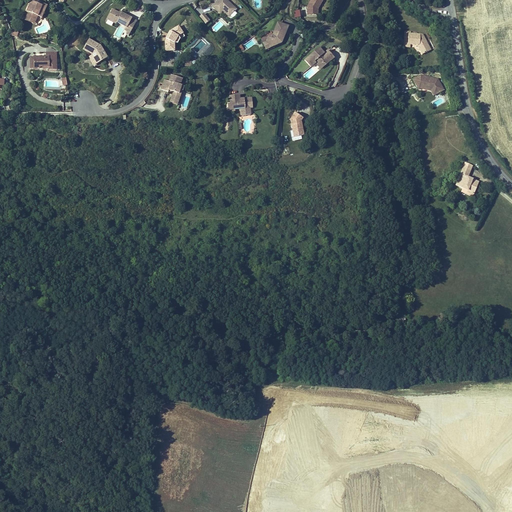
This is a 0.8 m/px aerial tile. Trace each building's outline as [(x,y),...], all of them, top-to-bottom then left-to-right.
[(41,18),(46,6),(32,0),(31,3),(31,9),(29,8),(27,12),(29,13),(27,18),(36,22),(38,17),(41,18)] [(231,14),(237,9),(227,0),(218,0),(213,6),(219,12),(225,6),(227,8),(226,9),(231,14)] [(318,8),(323,1),(322,0),(311,0),(308,6),(308,16),(316,15),(316,7),(318,8)] [(224,11),(229,17),(231,14),(226,9),(227,8),(225,6),(219,12),(221,14),(224,11)] [(127,27),(132,18),(121,12),(120,13),(112,9),(109,16),(113,19),(112,21),(116,24),(117,22),(127,27)] [(210,21),(204,13),(199,17),(206,25),(210,21)] [(289,27),(278,22),(274,35),(269,36),(267,40),(267,41),(270,49),(282,44),(289,27)] [(185,36),(179,26),(169,31),(165,38),(165,51),(175,51),(176,43),(179,43),(181,39),(185,36)] [(410,48),(410,45),(407,45),(407,33),(411,33),(411,31),(404,30),(403,47),(410,48)] [(423,34),(411,33),(407,33),(407,45),(410,45),(417,45),(422,55),(432,50),(423,34)] [(98,64),(108,58),(101,46),(89,39),(83,50),(93,55),(98,64)] [(329,62),(334,58),(330,53),(327,55),(325,52),(323,54),(319,49),(304,61),(309,67),(315,62),(316,63),(318,66),(322,63),(324,64),(328,61),(329,62)] [(49,65),(57,65),(57,53),(47,53),(47,57),(31,57),(31,69),(49,69),(49,65)] [(89,57),(94,66),(98,64),(93,55),(89,57)] [(318,66),(321,69),(329,62),(328,61),(324,64),(322,63),(318,66)] [(180,85),(183,79),(171,75),(169,82),(164,80),(161,90),(168,93),(169,91),(173,93),(171,98),(180,101),(182,94),(179,93),(182,86),(180,85)] [(421,75),(413,79),(418,89),(420,88),(420,86),(431,89),(433,92),(436,91),(437,93),(444,90),(437,78),(421,75)] [(420,88),(421,89),(430,91),(433,95),(437,93),(436,91),(433,92),(431,89),(420,86),(420,88)] [(240,95),(230,96),(231,104),(228,104),(228,110),(240,109),(251,108),(253,108),(252,98),(240,99),(240,95)] [(303,119),(294,113),(290,119),(294,138),(304,135),(301,122),(303,119)] [(473,196),(479,182),(468,177),(473,166),(465,162),(455,186),(462,189),(463,187),(467,189),(466,193),(473,196)]
